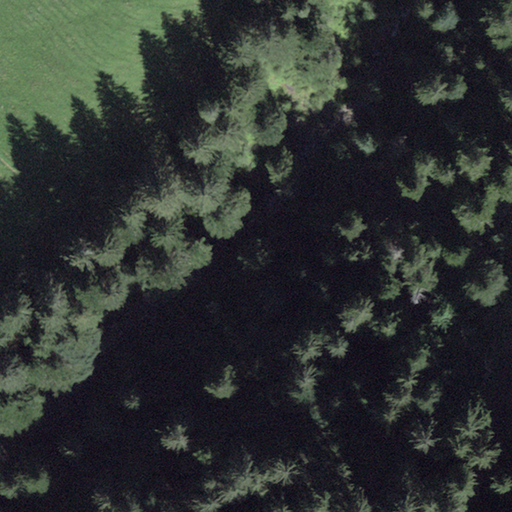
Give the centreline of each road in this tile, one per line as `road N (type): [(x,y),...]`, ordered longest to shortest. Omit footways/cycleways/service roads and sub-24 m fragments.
road 1 (track): [(511,202),(467,265),(316,380),(289,411),(215,445),(158,511)]
road 2 (track): [(470,511),(511,337)]
